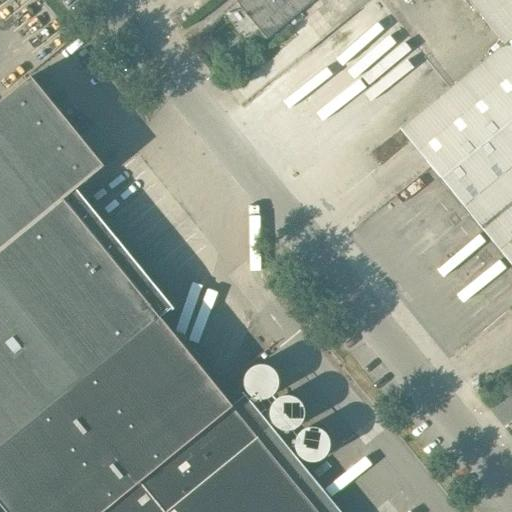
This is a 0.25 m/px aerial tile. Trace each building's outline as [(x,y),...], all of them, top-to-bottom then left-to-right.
[(313,0),(237,0),(236,1),(246,13),(245,14),(257,29),(258,28),(267,39),(314,1),(313,0)] [(511,0),(468,0),(504,44),(439,97),(400,129),(511,265),(511,0)] [(294,77),(322,114),(339,101),(358,125),(399,93),(386,76),(377,83),(374,80),(364,88),(346,65),(331,76),(318,59),(294,77)] [(173,309),(75,189),(103,166),(30,77),(0,101),(0,511),(100,511),(230,406),(225,399),(218,391),(221,382),(206,377),(182,346),(185,338),(170,332),(160,320),(173,309)] [(245,374),(244,376),(243,378),(243,381),(243,383),(243,385),(243,387),(244,390),(245,392),(247,393),(248,395),(250,396),(252,398),(254,398),(257,399),(259,399),(261,399),(263,399),(266,398),(268,397),(270,396),(271,395),(273,393),(274,391),(275,389),(276,387),(277,385),(277,383),(277,380),(276,378),(276,376),(275,374),(273,372),(272,370),(270,369),(268,367),(266,366),(264,366),(262,365),(260,365),(257,365),(255,366),(253,367),(251,368),(249,369),(247,370),(246,372),(245,374)] [(276,399),(274,401),(272,403),(271,405),(270,407),(269,409),(269,411),(269,414),(269,416),(270,418),(270,421),(271,423),(273,425),(275,426),(276,428),(278,429),(281,430),(283,430),(285,430),(287,430),(290,430),(292,429),(294,428),(296,427),(298,426),(299,424),(301,422),(302,420),(303,418),(303,415),(303,413),(303,411),(302,408),(302,406),(300,404),(299,402),(297,401),(296,399),(294,398),(291,397),(289,397),(287,396),(285,396),(282,397),(280,397),(278,398),(276,399)] [(317,511),(230,406),(100,511),(317,511)] [(312,427),(310,427),(307,428),(306,429),(304,430),(302,431),(300,433),(299,435),(298,437),(297,439),(297,441),(297,443),(297,445),(297,447),(298,449),(300,451),(301,453),(303,454),(304,455),(306,456),(308,457),(311,457),(313,457),(315,457),(317,456),(319,455),(321,454),(322,453),(324,451),(325,449),(326,447),(326,445),(326,443),(326,441),(326,439),(325,436),(324,435),(323,433),(322,431),(320,430),(318,429),(316,428),(314,428),(312,427)]
